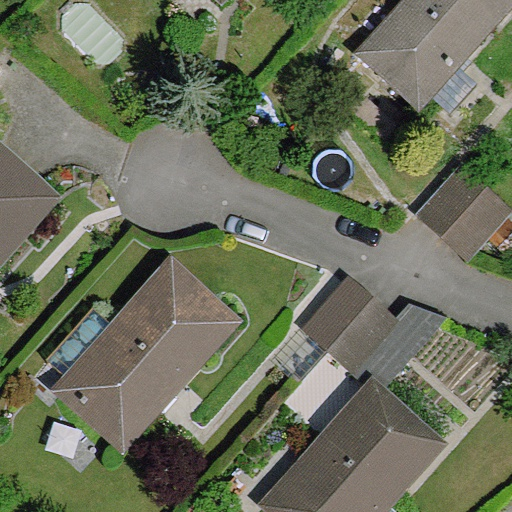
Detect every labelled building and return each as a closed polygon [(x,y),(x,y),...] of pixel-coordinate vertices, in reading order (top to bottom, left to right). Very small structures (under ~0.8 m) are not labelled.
[(430,118),(511,24),(511,0),(422,0),(367,63),(430,118)] [(0,283),(67,205),(0,149),(0,283)] [(511,212),(462,168),(418,218),(472,265),(511,218),(511,212)] [(117,454),(231,325),(166,272),(55,398),(117,454)] [(350,278),(302,332),(354,377),(401,323),(350,278)] [(261,511),(372,511),(437,439),(373,383),(261,511)]
